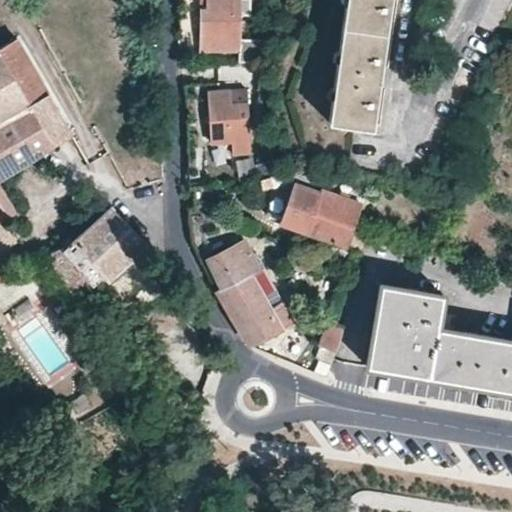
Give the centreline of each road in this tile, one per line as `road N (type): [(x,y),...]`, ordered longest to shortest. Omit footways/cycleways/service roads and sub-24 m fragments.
road 1 (residential): [(172,238),(161,0)]
road 2 (residential): [(511,438),(287,398)]
road 3 (residential): [(247,372),(172,238)]
road 4 (residential): [(247,372),(228,394),(231,414),(246,428),(275,424),(287,398)]
